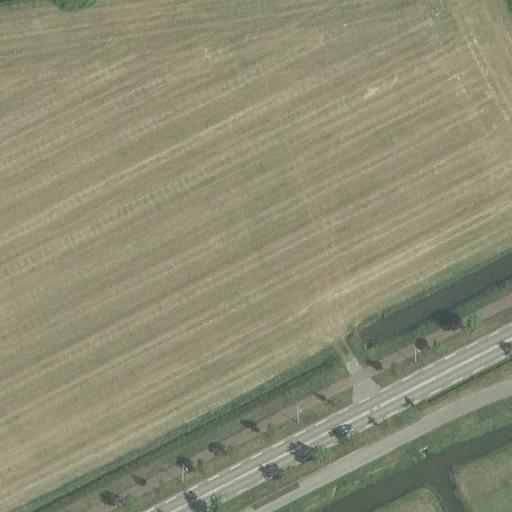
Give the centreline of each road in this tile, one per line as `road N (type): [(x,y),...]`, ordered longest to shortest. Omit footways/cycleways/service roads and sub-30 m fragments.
road 1 (tertiary): [(179,511),(511,342)]
road 2 (unclassified): [(511,386),(255,511)]
